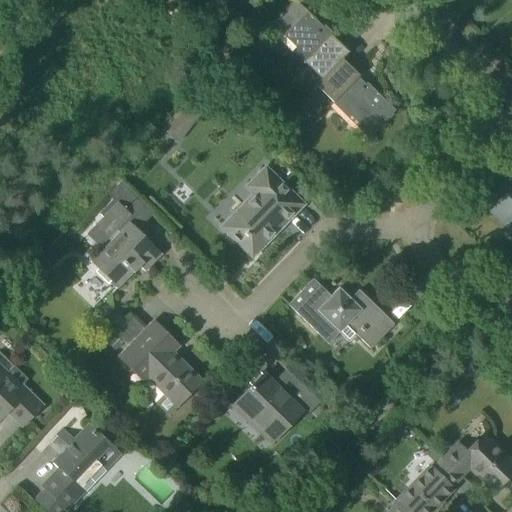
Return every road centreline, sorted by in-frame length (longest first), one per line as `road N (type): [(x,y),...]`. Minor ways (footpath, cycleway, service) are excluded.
road 1 (residential): [(423,238),(353,234),(259,306),(242,310),(154,225)]
road 2 (residential): [(423,238),(429,216),(507,127),(495,96),(434,34),(428,0)]
road 3 (residential): [(511,331),(423,238)]
